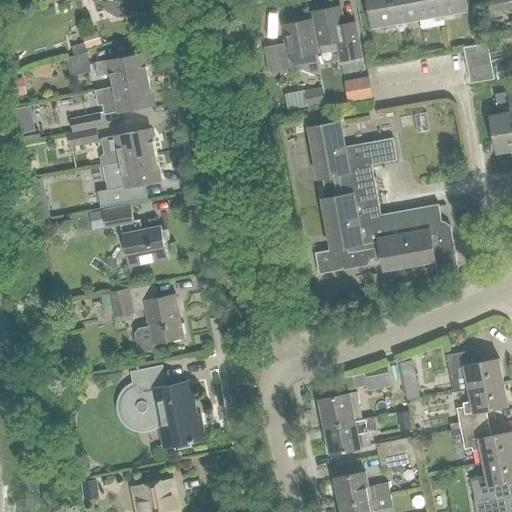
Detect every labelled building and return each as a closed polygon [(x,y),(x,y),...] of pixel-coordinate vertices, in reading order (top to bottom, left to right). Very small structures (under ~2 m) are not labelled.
[(366,0),(372,28),(396,23),(391,0),(366,0)] [(420,19),(416,0),(391,0),(396,23),(420,19)] [(445,15),(441,0),(416,0),(420,19),(445,15)] [(441,0),(445,15),(468,10),(466,0),(441,0)] [(511,0),(482,0),(481,0),(484,14),(511,8),(511,0)] [(314,11),(315,19),(318,32),(313,32),(315,45),(337,41),(341,61),(362,57),(355,22),(343,24),(339,6),(314,11)] [(281,70),(301,66),(302,70),(314,75),(320,73),(317,53),(315,45),(313,32),(318,32),(315,19),(285,25),(288,42),(276,44),(281,70)] [(97,33),(83,37),(85,43),(87,49),(101,44),(97,33)] [(487,44),(463,48),(470,83),(493,78),(487,44)] [(88,52),(67,58),(71,76),(92,72),(88,52)] [(110,72),(113,86),(148,79),(142,54),(97,64),(99,74),(110,72)] [(511,77),(511,63),(495,67),(498,81),(511,77)] [(357,79),(360,101),(373,99),(369,77),(357,79)] [(27,95),(24,78),(4,82),(7,99),(27,95)] [(153,105),(148,79),(113,86),(95,90),(98,105),(105,104),(107,115),(153,105)] [(322,89),(305,93),(307,107),(325,104),(322,89)] [(511,91),(495,94),(498,109),(511,106),(511,91)] [(31,106),(14,109),(20,135),(36,131),(31,106)] [(511,150),(511,110),(489,114),(496,154),(511,150)] [(100,113),(71,119),(73,131),(103,125),(100,113)] [(382,216),(373,167),(398,161),(394,138),(345,147),(340,122),(309,127),(319,180),(325,179),(328,199),(322,200),(332,252),(319,255),(323,275),(368,266),(372,262),(371,259),(382,257),(384,271),(435,261),(438,277),(460,273),(451,227),(445,222),(442,222),(439,205),(382,216)] [(94,129),(67,134),(70,146),(97,141),(94,129)] [(103,166),(156,155),(150,129),(115,136),(115,137),(102,139),(105,154),(101,159),(102,166),(103,166)] [(156,155),(103,166),(108,190),(98,192),(101,209),(137,201),(133,186),(161,180),(156,155)] [(42,180),(30,182),(35,207),(48,204),(42,180)] [(105,227),(120,224),(128,267),(168,259),(161,228),(136,233),(131,206),(102,212),(105,227)] [(129,290),(110,294),(114,317),(134,313),(129,290)] [(140,331),(138,335),(140,348),(144,350),(151,349),(153,345),(153,344),(184,337),(175,295),(144,301),(150,329),(140,331)] [(453,392),(469,389),(503,383),(499,359),(484,362),(481,349),(446,356),(453,392)] [(129,372),(132,386),(131,387),(127,388),(124,390),(120,393),(117,398),(115,404),(115,409),(116,415),(119,421),(123,425),(128,428),(133,430),(139,430),(145,429),(150,426),(154,423),(157,419),(158,418),(164,447),(189,441),(190,443),(205,439),(200,414),(196,415),(189,383),(165,388),(160,366),(129,372)] [(366,377),(364,378),(366,388),(367,391),(393,386),(390,373),(366,377)] [(503,383),(469,389),(469,391),(472,402),(464,404),(464,408),(457,409),(460,422),(461,429),(496,423),(493,409),(508,406),(503,383)] [(418,387),(405,389),(407,401),(420,398),(418,387)] [(320,400),(325,428),(362,420),(356,393),(320,400)] [(362,421),(362,420),(325,428),(331,455),(360,449),(357,434),(376,430),(373,418),(362,421)] [(451,431),(461,429),(460,422),(450,424),(451,431)] [(496,423),(461,429),(465,449),(472,448),(473,452),(480,450),(483,462),(511,456),(511,431),(498,435),(496,423)] [(376,445),(378,458),(414,450),(412,438),(376,445)] [(414,450),(378,458),(380,469),(417,462),(414,450)] [(511,456),(483,462),(485,475),(477,477),(478,480),(471,481),(475,502),(474,502),(476,511),(507,511),(504,497),(510,496),(508,482),(511,481),(511,456)] [(88,477),(91,473),(89,468),(84,466),(80,468),(78,472),(79,477),(84,479),(88,477)] [(340,506),(389,497),(386,485),(367,488),(365,474),(335,479),(340,506)] [(100,499),(98,480),(81,482),(83,501),(100,499)] [(179,511),(173,481),(134,488),(139,511),(179,511)] [(389,497),(340,506),(340,511),(375,511),(391,509),(389,497)]
